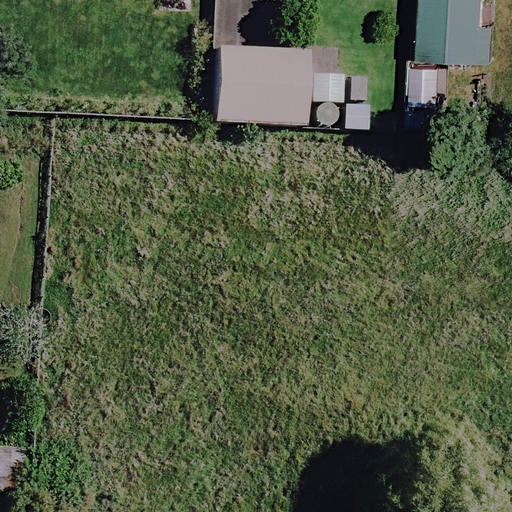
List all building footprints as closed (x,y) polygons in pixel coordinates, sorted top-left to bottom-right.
[(142,0),(142,10),(188,13),(188,0),(142,0)] [(481,27),(481,0),(421,0),(420,59),(498,60),(499,27),(481,27)] [(205,16),(175,15),(172,72),(202,73),(205,16)] [(306,58),(213,55),(211,127),(304,131),(306,58)] [(446,68),(413,67),(410,132),(444,133),(446,68)] [(371,79),(311,77),(309,133),(369,135),(371,79)]
